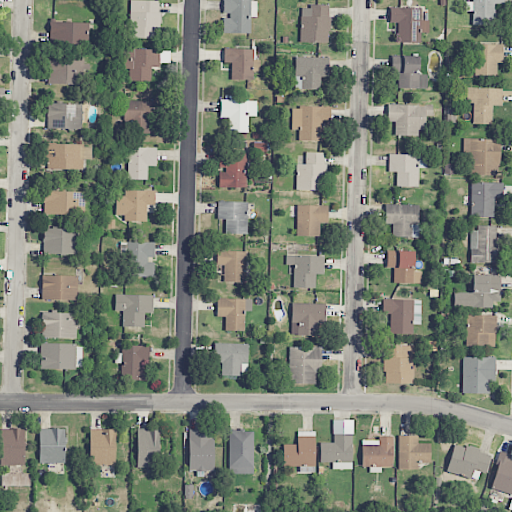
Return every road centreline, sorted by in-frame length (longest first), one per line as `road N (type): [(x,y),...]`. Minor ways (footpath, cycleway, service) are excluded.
road 1 (residential): [(0,402),(421,405),(511,429)]
road 2 (residential): [(353,406),(366,0)]
road 3 (residential): [(182,405),(195,0)]
road 4 (residential): [(24,0),(13,403)]
